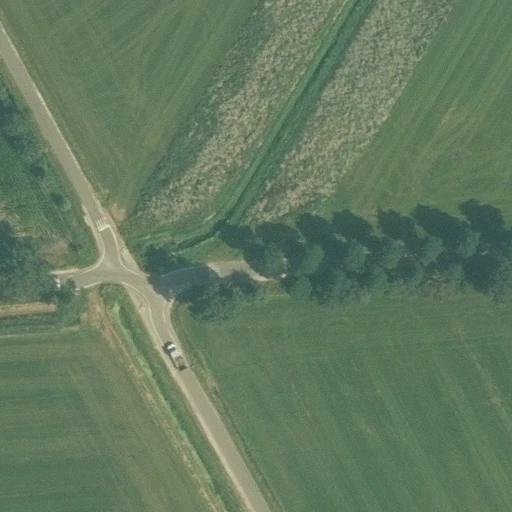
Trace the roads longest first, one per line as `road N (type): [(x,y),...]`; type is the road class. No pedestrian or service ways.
road 1 (unclassified): [(152,293),(183,279),(511,252)]
road 2 (unclassified): [(112,274),(103,227),(0,41)]
road 3 (unclassified): [(259,511),(160,328),(152,293)]
